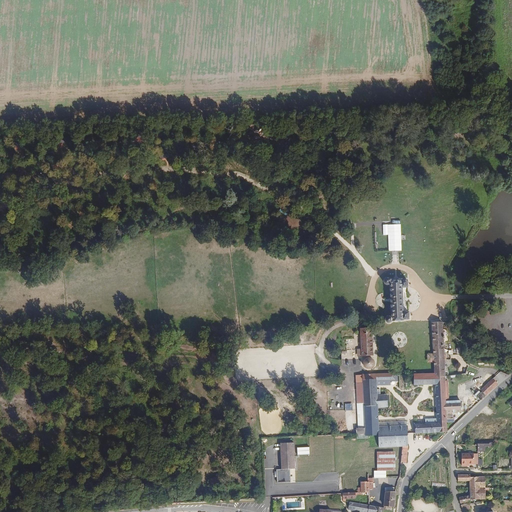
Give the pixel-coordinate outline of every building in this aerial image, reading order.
[(248,124),(248,140),(268,140),(268,136),(262,136),(262,130),(255,130),(255,124),(248,124)] [(389,236),(389,251),(402,251),(401,224),(388,224),(389,236)] [(408,284),(408,277),(403,277),(403,275),(393,275),(390,274),(388,274),(386,275),(385,277),(385,280),(386,281),(388,282),(389,282),(392,282),(394,312),(391,312),(390,311),(388,312),(387,314),(386,315),(386,317),(387,319),(389,320),(391,320),(394,319),(405,318),(405,317),(410,317),(409,309),(404,309),(403,284),(408,284)] [(436,351),(436,359),(437,371),(446,371),(446,375),(451,374),(448,365),(446,365),(446,357),(448,357),(447,351),(445,351),(445,337),(444,319),(435,319),(436,351)] [(373,326),(363,326),(364,331),(365,353),(370,353),(375,353),(373,326)] [(365,353),(364,331),(356,332),(356,337),(348,338),(348,348),(347,348),(347,360),(347,364),(363,364),(363,354),(365,354),(365,353)] [(373,356),(371,356),(369,356),(368,357),(366,358),(365,360),(365,361),(365,363),(365,364),(366,365),(368,366),(371,367),(373,367),(375,365),(376,364),(376,362),(376,360),(375,358),(374,357),(373,356)] [(382,371),(365,372),(367,401),(368,426),(369,435),(379,435),(380,446),(404,445),(402,463),(408,463),(409,445),(408,445),(407,424),(390,425),(379,425),(377,405),(377,393),(377,386),(381,386),(380,378),(398,376),(398,373),(398,370),(382,371)] [(437,371),(414,372),(415,383),(437,382),(438,414),(438,417),(438,421),(433,421),(416,422),(417,433),(448,432),(449,431),(449,422),(448,399),(447,393),(447,382),(447,377),(446,375),(446,371),(437,371)] [(486,390),(489,393),(502,382),(497,376),(484,388),(486,390)] [(480,394),(484,398),(489,393),(486,390),(484,391),(483,391),(480,394)] [(387,392),(377,393),(377,405),(388,405),(387,392)] [(448,399),(449,422),(455,421),(455,417),(452,417),(452,414),(452,411),(463,410),(463,398),(448,399)] [(508,423),(469,427),(470,437),(476,436),(477,441),(509,438),(508,423)] [(368,426),(362,427),(356,427),(357,436),(369,435),(368,426)] [(479,441),(477,443),(478,449),(485,449),(485,445),(489,445),(489,440),(479,441)] [(284,456),(282,456),(284,470),(278,470),(279,483),(293,482),(292,469),(297,468),(295,442),(281,443),(282,452),(284,452),(284,456)] [(396,450),(378,451),(379,469),(397,468),(396,450)] [(475,464),(475,453),(463,453),(463,465),(468,465),(468,464),(471,464),(475,464)] [(228,474),(215,475),(216,484),(228,483),(228,474)] [(475,478),(474,475),(458,477),(459,482),(472,483),(472,490),(487,489),(486,476),(476,477),(475,478)] [(377,487),(376,480),(371,480),(364,480),(365,486),(365,488),(362,488),(362,492),(345,493),(345,498),(351,498),(358,497),(358,494),(365,493),(365,491),(372,491),(372,487),(377,487)] [(396,505),(397,491),(395,491),(384,491),(382,508),(394,510),(395,505),(396,505)] [(473,497),(461,499),(462,505),(474,504),(474,500),(488,501),(487,495),(472,495),(473,497)] [(345,503),(344,511),(348,511),(369,511),(370,507),(345,503)]
